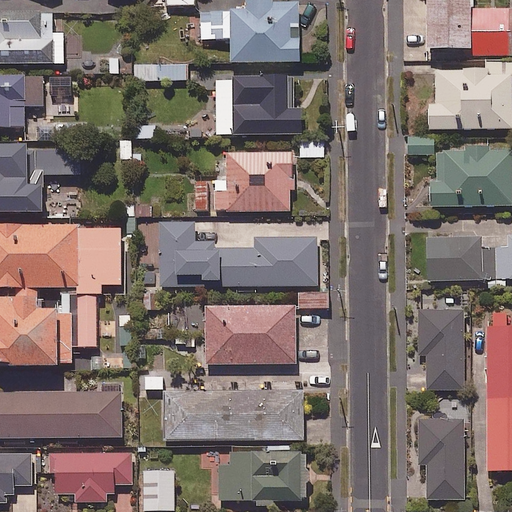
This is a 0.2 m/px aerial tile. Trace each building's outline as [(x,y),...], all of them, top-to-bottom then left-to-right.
[(197,0),(170,0),(171,9),(198,9),(197,0)] [(432,1),(433,62),(511,60),(511,13),(477,14),(476,0),(432,1)] [(302,2),(249,4),(250,13),(203,15),(204,43),(234,42),(235,67),(304,64),(302,2)] [(56,16),(0,16),(0,67),(66,68),(67,37),(55,37),(56,16)] [(511,64),(484,64),(484,74),(433,74),(433,132),(511,132),(511,64)] [(190,66),(142,68),(142,84),(191,82),(190,66)] [(45,79),(0,79),(0,131),(28,131),(28,110),(46,110),(45,79)] [(296,113),(296,80),(219,80),(219,139),(307,138),(307,113),(296,113)] [(77,92),(77,107),(94,107),(94,91),(77,92)] [(159,128),(139,127),(138,141),(158,142),(159,128)] [(437,141),(408,140),(407,157),(437,158),(437,141)] [(327,160),(326,144),(302,144),(303,160),(327,160)] [(35,154),(0,153),(0,220),(50,220),(49,194),(35,194),(35,154)] [(84,153),(52,153),(51,178),(84,179),(84,153)] [(511,153),(441,155),(441,186),(435,186),(436,211),(511,209),(511,153)] [(297,155),(232,155),(232,184),(218,184),(218,215),(297,215),(297,155)] [(210,183),(197,184),(199,214),(212,213),(210,183)] [(198,226),(163,226),(162,289),(321,289),(321,241),(257,240),(257,252),(197,252),(198,226)] [(45,318),(45,304),(40,304),(40,292),(63,291),(63,315),(80,315),(80,352),(100,351),(100,298),(104,298),(104,290),(125,289),(124,228),(0,229),(0,292),(17,292),(17,305),(0,305),(0,374),(65,374),(64,318),(45,318)] [(511,251),(485,252),(485,241),(431,242),(432,285),(490,283),(490,290),(507,289),(507,283),(511,282),(511,251)] [(331,294),(302,294),(302,312),(332,311),(331,294)] [(299,310),(210,311),(210,368),(299,368),(299,310)] [(466,312),(422,313),(423,357),(430,357),(431,392),(468,391),(466,312)] [(496,331),(490,331),(491,475),(511,475),(511,331),(510,331),(510,317),(496,317),(496,331)] [(125,395),(0,396),(0,441),(125,440),(125,395)] [(307,395),(168,396),(168,445),(307,443),(307,395)] [(466,423),(422,424),(423,467),(430,467),(431,502),(468,501),(466,423)] [(133,455),(51,456),(52,476),(58,476),(58,496),(78,496),(78,505),(109,505),(109,497),(118,496),(118,488),(134,488),(133,455)] [(310,456),(234,457),(235,470),(223,470),(224,506),(311,505),(310,456)] [(34,457),(0,457),(0,505),(9,505),(9,497),(17,497),(17,489),(35,488),(34,457)] [(177,511),(176,473),(145,474),(146,511),(177,511)]
